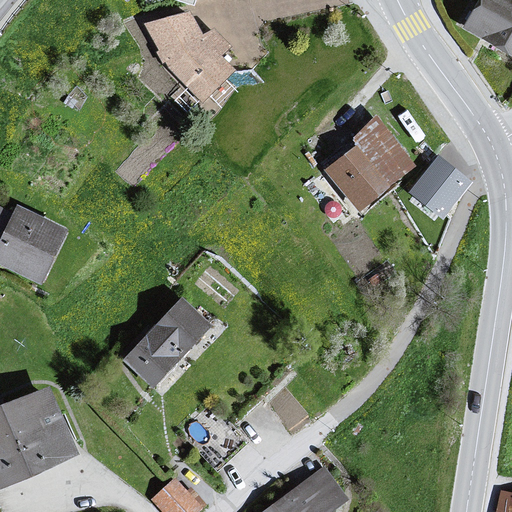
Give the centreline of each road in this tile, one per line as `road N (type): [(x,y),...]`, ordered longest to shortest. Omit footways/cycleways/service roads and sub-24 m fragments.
road 1 (secondary): [(466,511),(506,225),(491,145)]
road 2 (track): [(500,170),(473,194),(379,375),(308,443)]
road 3 (secondary): [(491,145),(397,0)]
